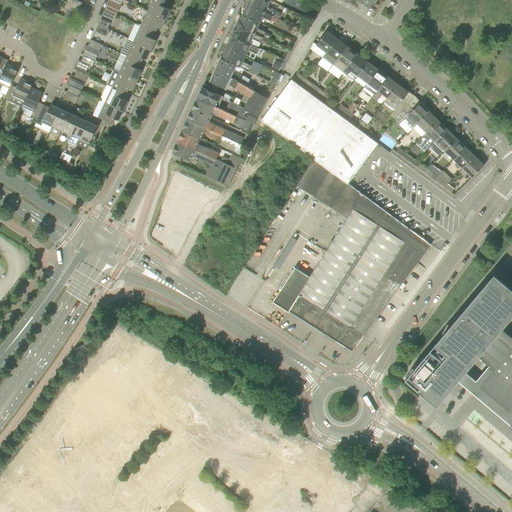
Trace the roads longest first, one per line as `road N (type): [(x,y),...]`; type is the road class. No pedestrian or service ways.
road 1 (tertiary): [(114,243),(214,27)]
road 2 (tertiary): [(214,27),(94,232)]
road 3 (tertiary): [(382,353),(511,179)]
road 4 (track): [(163,288),(201,223),(270,151),(262,133),(251,146)]
road 5 (secondary): [(0,411),(105,258)]
road 6 (residential): [(386,39),(328,4),(271,101)]
road 7 (residential): [(511,164),(445,85),(386,39)]
road 8 (secondary): [(11,201),(51,233),(63,259),(13,341)]
road 9 (residential): [(0,38),(22,47),(40,72),(64,77),(100,0)]
road 10 (tertiary): [(105,258),(226,317)]
road 11 (tertiary): [(226,317),(114,243)]
road 12 (secondary): [(85,245),(13,341)]
